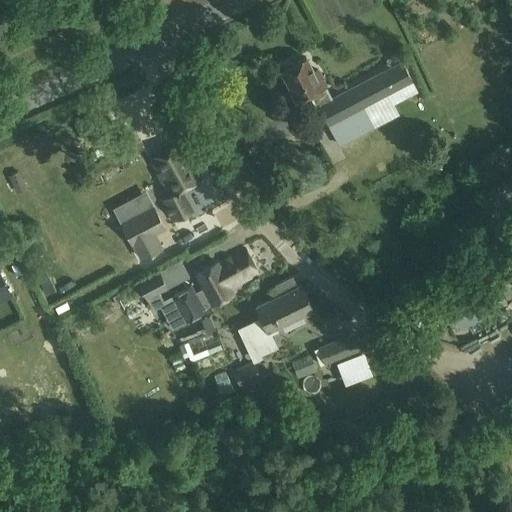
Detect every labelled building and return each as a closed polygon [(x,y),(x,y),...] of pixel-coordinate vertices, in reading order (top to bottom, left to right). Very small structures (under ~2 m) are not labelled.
[(295,64),(282,71),(290,85),(297,100),(303,97),(309,94),(312,100),(315,107),(319,105),(328,125),(339,144),(356,135),(374,126),(369,116),(364,107),(389,94),(413,81),(407,70),(402,59),(367,77),(332,96),(327,85),(318,69),(314,71),(311,65),(307,58),(295,64)] [(29,141),(12,145),(16,161),(33,157),(29,141)] [(193,211),(181,188),(201,178),(182,141),(150,158),(169,195),(170,194),(172,199),(163,203),(172,222),(193,211)] [(20,176),(18,171),(7,176),(10,181),(20,176)] [(511,175),(485,191),(497,211),(511,202),(511,175)] [(154,205),(121,221),(132,244),(134,243),(142,259),(164,248),(156,233),(166,228),(154,205)] [(192,284),(174,293),(188,320),(206,310),(205,308),(212,304),(233,293),(230,287),(258,272),(245,248),(218,263),(217,262),(196,273),(203,287),(196,291),(192,284)] [(159,292),(190,275),(181,259),(161,270),(160,268),(138,281),(153,309),(165,302),(159,292)] [(0,294),(8,290),(10,294),(11,294),(3,279),(0,273),(0,294)] [(252,357),(276,346),(269,332),(313,311),(301,285),(297,287),(292,276),(274,285),(279,295),(256,306),(261,318),(239,328),(252,357)] [(462,327),(498,308),(486,284),(450,303),(462,327)] [(198,320),(204,336),(216,332),(210,316),(198,320)] [(357,335),(320,350),(326,364),(363,349),(357,335)] [(185,349),(197,381),(227,370),(215,338),(185,349)] [(252,381),(244,365),(233,370),(240,387),(252,381)]
